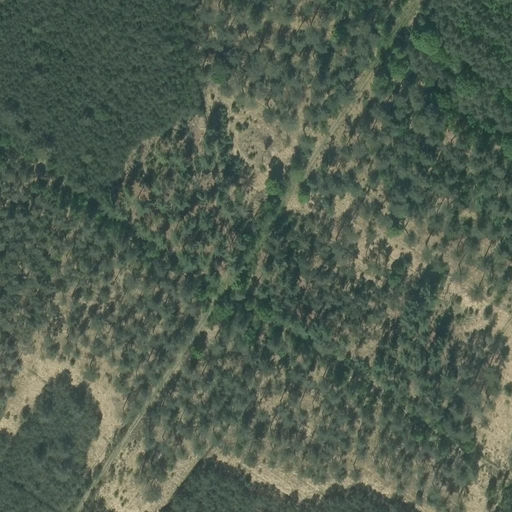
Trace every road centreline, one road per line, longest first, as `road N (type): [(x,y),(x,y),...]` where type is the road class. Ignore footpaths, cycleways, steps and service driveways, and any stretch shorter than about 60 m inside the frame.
road 1 (track): [(76,511),(423,0)]
road 2 (track): [(227,289),(511,479)]
road 3 (track): [(227,289),(0,141)]
road 4 (track): [(429,425),(511,314)]
